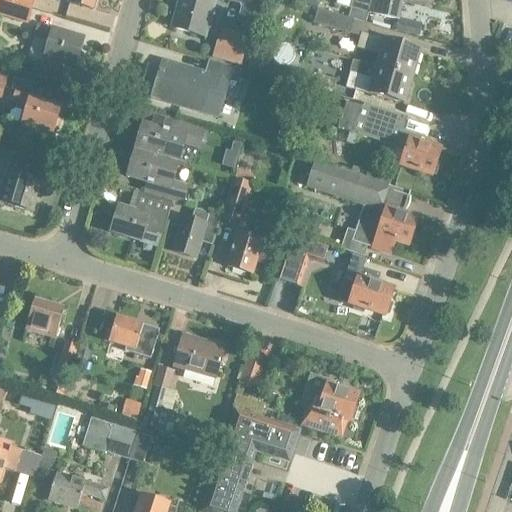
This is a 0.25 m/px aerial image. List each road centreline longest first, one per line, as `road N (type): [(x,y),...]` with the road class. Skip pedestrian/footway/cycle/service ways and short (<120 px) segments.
road 1 (residential): [(407,368),(481,154),(488,116),(479,0)]
road 2 (residential): [(407,368),(58,260)]
road 3 (residential): [(58,260),(136,0)]
road 4 (primary): [(511,302),(432,511)]
road 5 (residential): [(357,511),(407,368)]
road 6 (primary): [(459,511),(503,374)]
